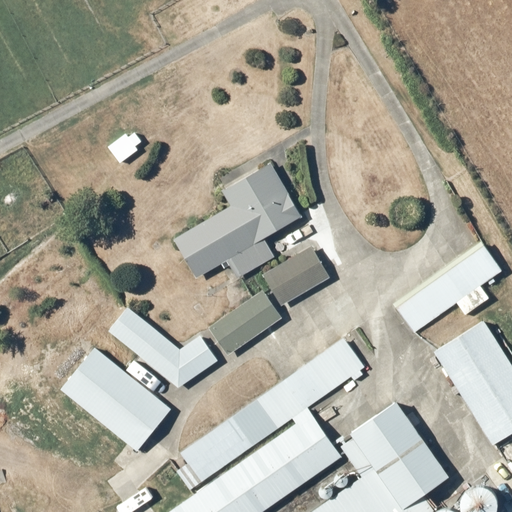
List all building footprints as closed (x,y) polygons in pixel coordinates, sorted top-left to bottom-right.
[(149,144),(137,126),(109,145),(121,163),(149,144)] [(154,262),(177,297),(278,232),(247,186),(205,213),(213,224),(154,262)] [(377,321),(395,346),(480,287),(462,261),(377,321)] [(289,262),(244,291),(265,323),(310,293),(289,262)] [(248,312),(190,350),(205,372),(263,335),(248,312)] [(160,364),(110,324),(91,347),(159,404),(198,376),(180,352),(160,364)] [(511,419),(462,342),(414,372),(471,461),(511,434),(511,419)] [(149,476),(170,505),(346,384),(326,354),(149,476)] [(150,425),(75,366),(44,405),(119,464),(150,425)] [(404,511),(430,495),(378,419),(336,447),(380,511),(404,511)] [(264,511),(320,474),(291,431),(173,511),(264,511)] [(511,492),(511,469),(503,456),(485,468),(505,497),(511,492)] [(497,511),(499,509),(500,506),(500,502),(500,498),(499,495),(497,492),(495,489),(493,487),(490,485),(487,483),(483,482),(480,482),(476,482),(473,483),(470,485),(467,487),(464,489),(462,492),(461,495),(460,499),(460,502),(460,506),(461,509),(462,511),(497,511)] [(316,511),(376,511),(357,484),(316,511)]
